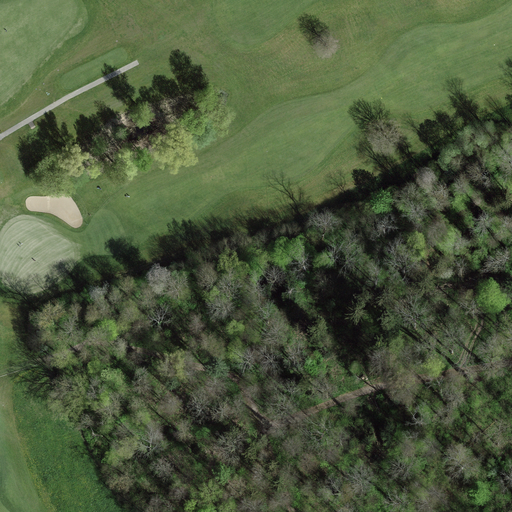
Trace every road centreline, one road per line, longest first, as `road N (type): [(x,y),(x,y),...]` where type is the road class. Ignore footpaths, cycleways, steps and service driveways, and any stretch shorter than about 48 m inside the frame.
road 1 (track): [(294,511),(235,377),(97,342),(0,372)]
road 2 (track): [(263,430),(386,385),(511,363)]
